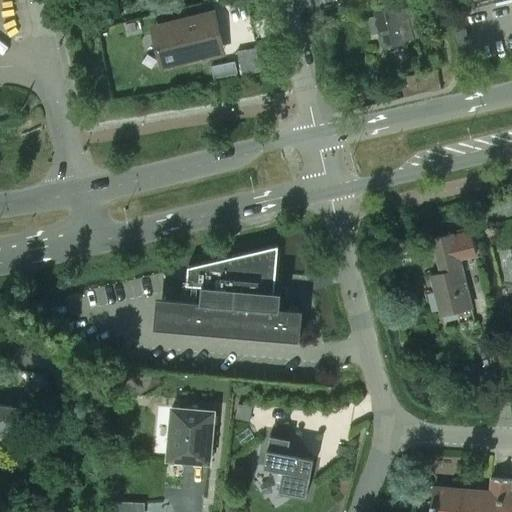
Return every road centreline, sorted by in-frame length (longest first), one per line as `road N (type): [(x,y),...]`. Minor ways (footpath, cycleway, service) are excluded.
road 1 (unclassified): [(393,432),(326,193)]
road 2 (secondary): [(315,132),(80,192)]
road 3 (secondary): [(92,242),(326,193)]
road 4 (secondary): [(511,92),(315,132)]
road 5 (unclassified): [(80,192),(38,0)]
road 6 (secondary): [(326,193),(511,151)]
road 7 (unclassified): [(315,132),(282,0)]
